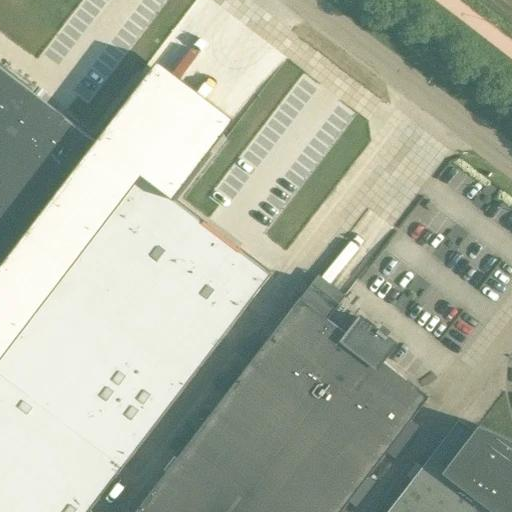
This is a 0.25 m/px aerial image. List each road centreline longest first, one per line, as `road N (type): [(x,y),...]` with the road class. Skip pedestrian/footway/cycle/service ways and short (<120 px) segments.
road 1 (tertiary): [(299,0),(511,162)]
road 2 (unknown): [(304,263),(138,140)]
road 3 (unknown): [(396,221),(511,305)]
